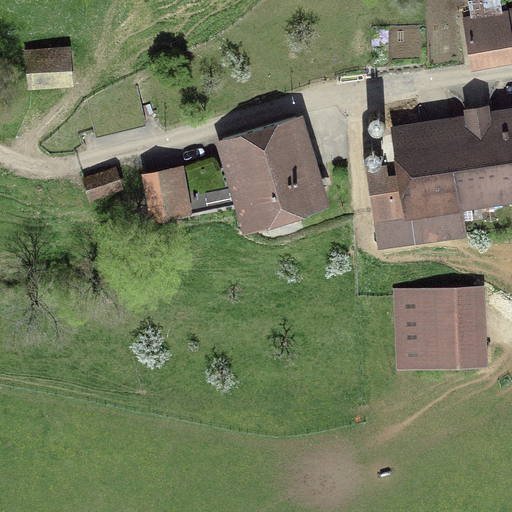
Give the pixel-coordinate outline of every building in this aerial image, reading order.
[(511,45),(506,11),(464,19),(472,64),(511,56),(511,45)] [(70,80),(68,55),(30,58),(32,84),(70,80)] [(95,133),(146,121),(137,85),(86,97),(95,133)] [(367,168),(378,244),(465,232),(461,202),(511,194),(511,114),(490,118),(487,104),(466,107),(469,122),(396,132),(403,178),(384,181),(382,166),(367,168)] [(384,126),(385,120),(382,114),(375,113),(369,116),(368,123),(372,128),(378,130),(384,126)] [(296,115),(222,138),(248,223),(322,201),(310,162),(296,115)] [(380,150),(373,146),(366,149),(363,155),(365,162),(372,165),(379,163),(382,156),(380,150)] [(90,197),(121,186),(115,167),(84,178),(90,197)] [(228,184),(184,192),(180,169),(168,171),(167,167),(145,171),(154,217),(187,209),(188,210),(232,202),(228,184)] [(400,363),(478,360),(475,287),(397,290),(400,363)]
